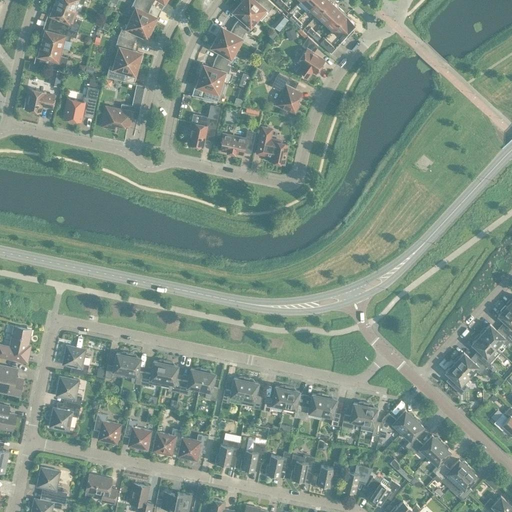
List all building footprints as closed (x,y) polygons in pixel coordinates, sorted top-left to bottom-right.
[(54,0),(54,2),(74,10),(77,2),(82,4),(83,0),(54,0)] [(134,8),(130,18),(151,27),(155,17),(157,18),(157,17),(147,13),(151,5),(142,0),(133,0),(131,7),(134,8)] [(240,3),(257,17),(264,10),(267,12),(273,5),(268,0),(254,0),(239,0),(241,1),(240,3)] [(314,0),(308,7),(316,15),(329,1),(328,0),(314,0)] [(324,22),(338,7),(333,2),(332,3),(329,1),(316,15),(324,22)] [(77,11),(74,10),(54,2),(53,6),(50,5),(47,14),(60,19),(58,25),(69,29),(70,29),(77,32),(81,21),(74,18),(77,11)] [(240,17),(234,24),(245,32),(248,34),(253,28),(250,25),(257,17),(240,3),(233,11),(232,9),(231,10),(240,17)] [(283,3),(280,6),(285,11),(288,7),(283,3)] [(338,7),(324,22),(332,29),(345,15),(342,13),(343,12),(338,7)] [(282,15),(277,20),(283,26),(288,20),(282,15)] [(293,23),(297,20),(292,15),(288,18),(293,23)] [(345,15),(332,29),(340,37),(344,33),(346,35),(347,36),(353,29),(353,28),(352,29),(350,27),(353,23),(345,15)] [(118,36),(134,42),(138,33),(148,38),(152,30),(150,29),(151,27),(130,18),(126,27),(122,25),(118,36)] [(318,29),(321,21),(313,18),(310,26),(318,29)] [(297,20),(293,23),(299,28),(302,24),(297,20)] [(245,32),(234,24),(229,31),(220,26),(215,34),(217,35),(216,37),(236,48),(245,32)] [(42,38),(41,42),(61,48),(63,40),(69,41),(70,36),(75,38),(77,32),(70,29),(69,29),(58,25),(56,32),(42,28),(40,37),(42,38)] [(311,36),(315,32),(310,27),(306,31),(311,36)] [(293,29),(285,32),(287,38),(295,35),(293,29)] [(315,32),(311,36),(317,40),(320,37),(315,32)] [(118,47),(116,57),(137,64),(140,54),(142,54),(142,53),(132,50),(134,42),(118,36),(115,46),(118,47)] [(313,53),(318,46),(307,36),(301,45),(306,49),(297,61),(301,64),(296,71),(307,78),(312,71),(315,73),(324,60),(313,53)] [(227,64),(236,48),(216,37),(211,46),(209,45),(209,46),(218,51),(214,59),(227,64)] [(324,38),(319,43),(331,53),(335,49),(324,38)] [(59,56),(61,48),(41,42),(40,46),(37,46),(35,55),(49,58),(47,65),(64,68),(67,58),(59,56)] [(137,65),(137,64),(116,57),(113,67),(109,66),(106,77),(123,81),(125,72),(136,75),(139,66),(137,65)] [(227,64),(214,59),(211,67),(201,64),(198,73),(200,73),(199,75),(221,82),(224,72),(228,74),(230,65),(227,64)] [(79,64),(77,71),(84,73),(85,66),(79,64)] [(86,66),(84,73),(92,74),(94,67),(86,66)] [(290,79),(278,73),(271,86),(282,91),(275,104),(286,109),(287,108),(294,112),(299,103),(296,101),(301,92),(287,85),(290,79)] [(221,82),(199,75),(196,85),(194,85),(205,89),(202,97),(219,101),(222,93),(218,92),(221,82)] [(88,85),(100,87),(101,80),(90,78),(88,85)] [(140,105),(144,86),(136,84),(132,103),(140,105)] [(86,97),(83,96),(82,101),(67,98),(63,117),(68,118),(67,120),(69,122),(73,123),(75,122),(75,120),(80,121),(81,114),(92,116),(98,89),(88,87),(86,97)] [(44,91),(29,88),(25,109),(40,113),(42,104),(45,105),(45,106),(52,107),(55,95),(44,93),(44,91)] [(114,122),(129,125),(132,106),(121,103),(120,109),(105,106),(101,125),(113,128),(114,122)] [(246,108),(245,114),(258,117),(259,111),(246,108)] [(199,124),(191,122),(187,143),(203,147),(206,131),(213,132),(216,119),(200,115),(199,124)] [(262,127),(256,153),(270,156),(269,161),(283,164),(286,151),(287,150),(288,147),(287,146),(288,144),(280,142),(280,140),(270,138),(272,129),(262,127)] [(254,132),(247,131),(245,138),(223,133),(219,149),(227,151),(227,152),(234,153),(235,153),(242,154),(245,141),(252,143),(254,132)] [(511,336),(511,310),(506,305),(497,315),(506,323),(502,327),(511,336)] [(511,336),(502,327),(498,332),(489,324),(480,334),(495,348),(501,341),(505,345),(509,342),(510,344),(511,341),(511,336)] [(0,344),(0,356),(28,362),(32,344),(28,343),(31,329),(14,326),(9,346),(0,344)] [(495,348),(480,334),(471,343),(479,351),(475,356),(486,366),(494,358),(489,354),(495,348)] [(82,363),(85,349),(66,345),(62,364),(72,366),(71,372),(86,375),(88,365),(82,363)] [(120,353),(116,352),(113,366),(107,364),(104,377),(111,378),(112,374),(123,376),(124,373),(129,353),(123,351),(120,353)] [(486,366),(475,356),(471,360),(463,352),(454,362),(469,376),(475,370),(479,374),(486,366)] [(135,354),(129,353),(124,373),(131,374),(131,382),(141,384),(144,372),(137,371),(140,358),(136,357),(135,354)] [(144,372),(141,384),(148,386),(148,384),(160,386),(166,360),(160,359),(157,361),(153,360),(150,373),(144,372)] [(178,392),(179,390),(181,380),(174,378),(177,365),(173,365),(172,362),(166,360),(160,386),(168,388),(168,390),(178,392)] [(463,382),(469,376),(454,362),(445,372),(453,380),(449,384),(460,394),(467,386),(463,382)] [(15,380),(15,378),(17,369),(0,364),(0,391),(19,396),(22,382),(15,380)] [(181,380),(179,390),(178,392),(189,394),(192,387),(198,389),(203,368),(197,367),(194,369),(190,368),(187,381),(181,380)] [(209,370),(203,368),(198,389),(205,390),(205,398),(215,400),(218,388),(212,386),(214,373),(211,372),(209,370)] [(65,403),(79,406),(81,396),(76,395),(79,380),(59,376),(55,395),(66,398),(65,403)] [(230,395),(242,398),(246,377),(240,376),(237,378),(233,377),(231,390),(224,389),(221,401),(228,403),(230,395)] [(246,377),(242,398),(240,404),(252,406),(252,408),(259,409),(261,397),(255,395),(258,382),(254,381),(252,379),(246,377)] [(281,406),(283,406),(287,386),(281,385),(278,387),(275,386),(272,399),(265,398),(263,410),(269,411),(270,410),(280,412),(281,406)] [(293,387),(287,386),(283,406),(295,409),(293,416),(300,418),(302,405),(296,404),(299,391),(295,390),(293,387)] [(308,412),(320,414),(324,394),(318,393),(315,394),(312,394),(309,407),(302,405),(300,418),(306,419),(308,412)] [(330,395),(324,394),(320,414),(332,417),(330,424),(337,426),(340,413),(333,412),(336,399),(332,398),(330,395)] [(156,403),(157,397),(149,395),(147,401),(156,403)] [(355,421),(361,423),(365,403),(359,401),(357,403),(353,402),(350,415),(344,414),(341,426),(352,429),(355,421)] [(9,413),(10,406),(0,403),(0,427),(12,430),(15,414),(9,413)] [(77,417),(79,406),(65,403),(63,409),(53,407),(48,426),(68,431),(71,416),(77,417)] [(378,434),(380,427),(381,422),(374,421),(377,407),(373,407),(371,404),(365,403),(361,423),(373,425),(372,433),(378,434)] [(493,423),(501,430),(504,428),(511,435),(511,408),(510,406),(502,414),(493,423)] [(396,427),(401,431),(415,416),(411,412),(407,412),(404,410),(395,419),(388,413),(381,420),(381,422),(380,427),(387,429),(390,432),(396,427)] [(107,415),(96,413),(93,427),(99,429),(97,439),(116,443),(121,424),(106,421),(107,415)] [(405,445),(409,450),(418,440),(413,436),(423,426),(420,424),(420,420),(415,416),(401,431),(410,440),(405,445)] [(124,434),(130,435),(127,446),(147,450),(151,430),(136,427),(137,421),(127,419),(124,434)] [(174,444),(179,445),(181,437),(182,431),(172,429),(171,434),(156,431),(152,451),(171,455),(174,444)] [(196,440),(181,437),(179,445),(177,456),(196,460),(199,450),(205,451),(208,436),(197,434),(196,440)] [(409,450),(414,454),(419,448),(428,456),(442,441),(438,437),(434,437),(431,434),(422,444),(418,440),(409,450)] [(210,463),(227,467),(230,453),(237,454),(239,442),(223,438),(222,444),(220,444),(218,454),(216,454),(214,463),(210,463)] [(446,445),(442,441),(428,456),(437,465),(432,470),(436,474),(445,465),(440,461),(449,451),(447,449),(446,445)] [(235,468),(253,472),(256,458),(262,459),(265,444),(254,442),(252,448),(250,448),(248,448),(247,449),(245,449),(243,459),(241,459),(239,469),(235,468)] [(0,472),(4,473),(9,451),(0,449),(0,472)] [(260,474),(278,477),(281,463),(287,465),(289,452),(283,451),(282,457),(270,454),(268,465),(266,464),(264,474),(260,473),(260,474)] [(285,478),(285,479),(303,483),(306,468),(312,470),(315,457),(304,455),(303,456),(292,454),(290,463),(294,464),(293,470),(291,470),(289,479),(285,478)] [(455,481),(469,466),(464,462),(461,462),(458,459),(449,469),(445,465),(436,474),(441,479),(439,480),(448,488),(455,481)] [(310,484),(328,488),(331,474),(337,475),(340,463),(333,461),(332,467),(321,465),(318,475),(317,475),(315,485),(310,484)] [(336,489),(354,494),(357,480),(366,482),(372,468),(356,464),(354,472),(347,470),(344,481),(343,480),(340,490),(336,489)] [(473,470),(469,466),(455,481),(464,489),(458,495),(463,499),(472,490),(467,486),(476,476),(473,473),(473,470)] [(65,498),(66,492),(61,491),(62,487),(57,486),(60,471),(40,467),(36,486),(47,488),(45,494),(65,498)] [(111,478),(89,473),(83,498),(88,499),(93,496),(93,493),(102,495),(100,501),(114,503),(117,489),(109,488),(111,478)] [(390,479),(386,486),(372,477),(366,486),(372,490),(367,498),(363,495),(363,496),(378,506),(386,494),(391,497),(399,485),(390,479)] [(129,502),(137,504),(138,506),(137,511),(150,511),(152,503),(145,502),(148,486),(133,483),(129,502)] [(173,511),(174,511),(186,511),(190,495),(177,492),(176,494),(164,492),(162,501),(160,502),(164,509),(166,508),(173,509),(173,511)] [(65,498),(45,494),(44,500),(33,498),(30,511),(50,511),(52,507),(60,509),(61,504),(64,505),(66,498),(65,498)] [(484,508),(489,511),(497,511),(511,511),(511,506),(500,496),(494,502),(490,498),(482,506),(484,508)] [(223,508),(224,502),(211,499),(207,511),(233,511),(234,510),(223,508)] [(384,511),(383,511),(416,511),(420,508),(415,504),(411,508),(402,500),(395,508),(394,507),(388,511),(384,511)]
